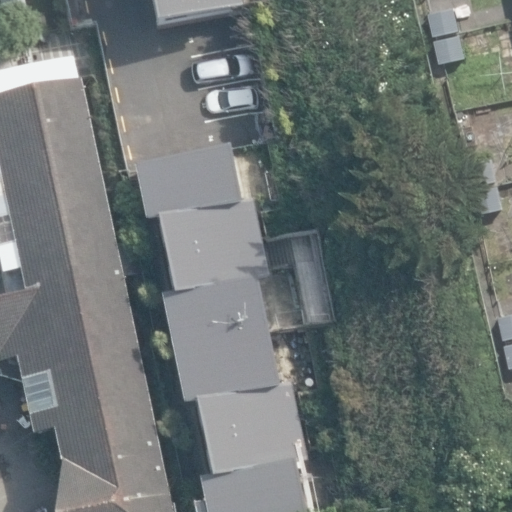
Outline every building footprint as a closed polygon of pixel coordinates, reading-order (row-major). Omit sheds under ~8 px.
[(142,0),(147,20),(238,0),(142,0)] [(430,13),(441,64),(469,58),(458,7),(430,13)] [(32,72),(26,42),(0,47),(0,272),(6,303),(0,304),(0,367),(16,365),(32,440),(54,435),(61,469),(62,469),(71,511),(170,511),(127,299),(150,295),(145,270),(120,275),(81,86),(78,86),(73,64),(32,72)] [(185,481),(190,511),(301,511),(295,477),(317,473),(300,381),(274,386),(254,280),(266,271),(252,200),(240,203),(228,146),(116,169),(129,234),(145,231),(158,297),(145,299),(169,418),(188,414),(201,478),(185,481)] [(467,165),(480,215),(508,208),(496,156),(468,163),(468,165),(467,165)] [(511,312),(501,315),(511,367),(511,312)]
